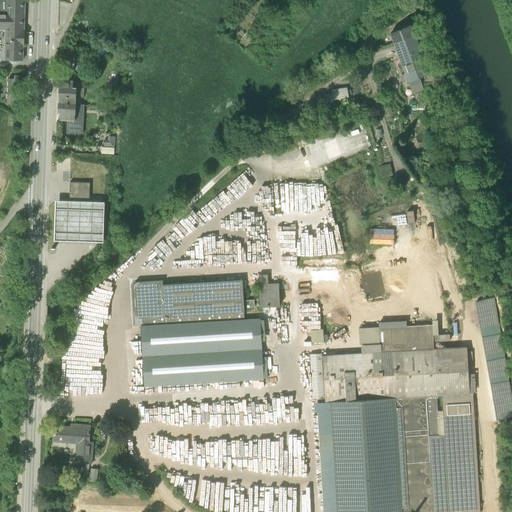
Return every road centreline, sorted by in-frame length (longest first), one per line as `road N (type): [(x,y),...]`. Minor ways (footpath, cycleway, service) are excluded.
road 1 (secondary): [(27,511),(38,198)]
road 2 (secondary): [(38,198),(43,45)]
